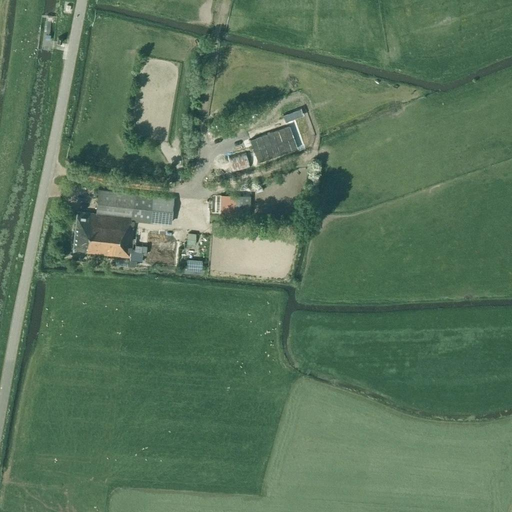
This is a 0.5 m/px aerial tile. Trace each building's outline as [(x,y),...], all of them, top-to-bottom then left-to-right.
[(289,125),(249,139),(257,162),(297,148),(289,125)] [(233,172),(251,168),(246,152),(229,157),(233,172)] [(130,257),(133,227),(130,227),(131,220),(171,224),(174,197),(134,193),(99,189),(96,213),(77,211),(73,251),(87,252),(87,253),(130,257)] [(250,196),(221,195),(220,217),(235,217),(235,216),(249,216),(250,196)] [(188,233),(187,244),(194,245),(196,234),(188,233)] [(187,259),(187,270),(201,270),(202,260),(187,259)]
